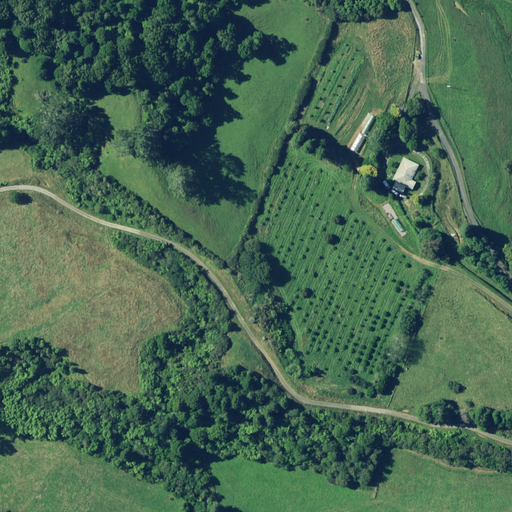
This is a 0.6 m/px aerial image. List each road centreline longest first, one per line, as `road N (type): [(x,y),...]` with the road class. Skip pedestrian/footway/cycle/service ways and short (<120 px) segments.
road 1 (track): [(511,442),(295,393),(186,248),(91,220),(52,196),(0,191)]
road 2 (unclassified): [(407,0),(422,34),(421,86),(468,214),(511,277)]
